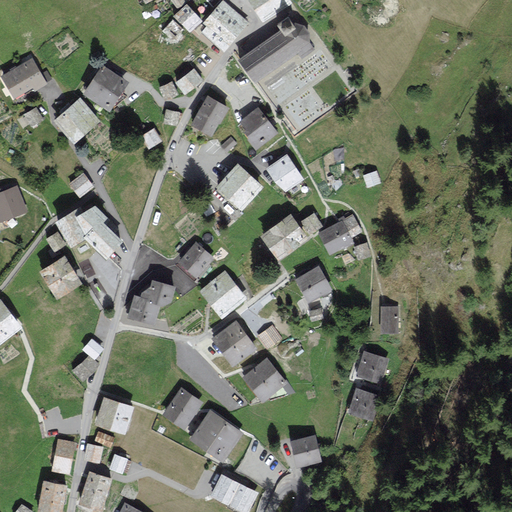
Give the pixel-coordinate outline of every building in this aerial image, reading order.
[(171,0),(178,9),(186,3),(184,0),(171,0)] [(221,51),(248,23),(224,0),(202,22),(206,25),(200,31),(221,51)] [(285,0),(244,0),(259,23),(288,4),(285,0)] [(201,19),(188,5),(175,17),(188,31),(201,19)] [(290,22),(242,58),(261,82),(314,42),(299,22),(302,20),(296,12),(288,18),(290,22)] [(174,43),(184,32),(173,21),(162,32),(174,43)] [(0,81),(0,85),(13,105),(44,85),(30,63),(0,81)] [(97,63),(77,94),(105,112),(125,81),(97,63)] [(175,85),(183,95),(201,82),(193,71),(175,85)] [(166,101),(177,96),(171,84),(160,90),(166,101)] [(207,132),(226,110),(207,95),(189,116),(207,132)] [(48,122),(68,145),(96,122),(77,98),(48,122)] [(20,119),(26,131),(39,123),(33,112),(20,119)] [(174,114),(164,114),(164,124),(174,124),(174,114)] [(252,147),(274,134),(263,115),(241,128),(252,147)] [(146,147),(158,141),(152,130),(140,136),(146,147)] [(232,137),(224,146),(229,151),(238,143),(232,137)] [(296,176),(283,157),(263,172),(277,190),(296,176)] [(261,187),(237,166),(217,189),(241,210),(261,187)] [(359,168),(352,171),(355,178),(361,175),(359,168)] [(368,187),(380,182),(377,172),(364,177),(368,187)] [(334,174),(327,177),(330,185),(337,181),(334,174)] [(78,197),(90,188),(82,177),(70,186),(78,197)] [(0,219),(26,209),(17,186),(1,192),(0,190),(0,219)] [(124,242),(103,223),(107,218),(95,206),(85,212),(82,206),(55,222),(70,248),(85,239),(107,260),(124,242)] [(313,213),(301,223),(309,233),(321,224),(313,213)] [(286,214),(256,238),(274,260),(304,237),(286,214)] [(355,216),(345,221),(352,236),(362,232),(355,216)] [(342,223),(318,233),(326,254),(350,244),(342,223)] [(57,232),(46,239),(54,252),(66,245),(57,232)] [(214,258),(196,243),(178,265),(197,281),(214,258)] [(368,244),(356,248),(359,258),(371,255),(368,244)] [(61,259),(37,273),(53,298),(76,284),(61,259)] [(316,267),(293,278),(305,301),(327,290),(316,267)] [(223,272),(197,292),(221,322),(247,302),(223,272)] [(141,289),(140,294),(161,300),(171,299),(175,283),(152,277),(150,283),(141,289)] [(140,294),(133,293),(127,314),(155,322),(161,300),(140,294)] [(0,304),(0,340),(17,328),(0,304)] [(318,310),(309,311),(311,320),(319,319),(318,310)] [(390,336),(394,311),(380,310),(377,334),(390,336)] [(236,323),(211,341),(230,366),(255,348),(236,323)] [(272,327),(260,336),(268,347),(280,338),(272,327)] [(82,350),(88,356),(91,359),(100,351),(92,341),(82,350)] [(364,352),(356,377),(380,384),(388,359),(364,352)] [(89,375),(97,367),(87,356),(79,364),(89,375)] [(269,361),(244,379),(259,400),(284,382),(269,361)] [(81,382),(89,375),(79,364),(70,371),(81,382)] [(200,405),(178,391),(163,414),(185,428),(200,405)] [(376,396),(355,391),(350,413),(371,418),(376,396)] [(103,398),(93,424),(119,433),(128,407),(103,398)] [(242,432),(211,411),(194,437),(225,458),(242,432)] [(115,438),(98,431),(95,440),(111,447),(115,438)] [(287,446),(295,472),(320,464),(312,438),(287,446)] [(69,475),(74,443),(56,440),(51,472),(69,475)] [(86,445),(83,460),(96,463),(99,448),(86,445)] [(127,459),(114,454),(109,468),(122,473),(127,459)] [(87,473),(77,508),(91,511),(99,511),(109,479),(87,473)] [(208,499),(235,511),(247,511),(257,493),(219,475),(208,499)] [(32,511),(61,511),(67,485),(40,479),(32,511)]
